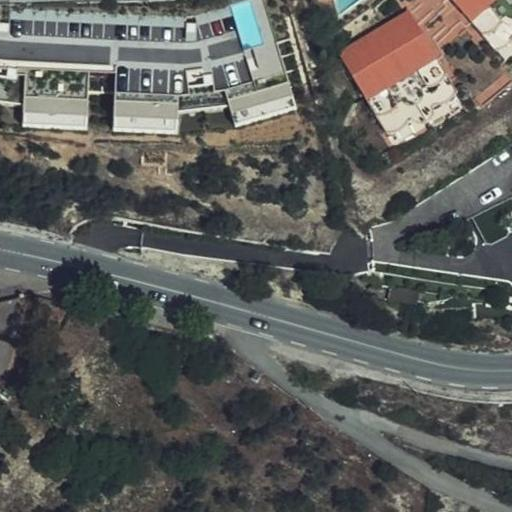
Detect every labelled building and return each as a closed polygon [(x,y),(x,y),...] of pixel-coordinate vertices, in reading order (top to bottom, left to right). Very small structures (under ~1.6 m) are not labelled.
[(438,0),(426,0),(452,30),(460,24),(438,0)] [(511,0),(450,0),(485,42),(491,37),(493,39),(487,44),(498,57),(511,44),(511,0)] [(270,17),(233,28),(231,29),(248,81),(262,77),(265,87),(298,79),(299,78),(295,65),(286,67),(282,53),(288,51),(286,46),(280,47),(276,35),(270,17)] [(346,67),(418,25),(414,19),(343,61),(346,67)] [(231,29),(233,28),(232,20),(209,26),(211,35),(231,29)] [(418,25),(346,67),(389,138),(460,97),(418,25)] [(248,81),(231,29),(211,35),(195,39),(209,94),(189,99),(194,114),(210,108),(215,123),(249,113),(245,101),(267,94),(274,114),(314,102),(308,84),(301,86),(298,79),(265,87),(262,77),(248,81)] [(285,33),(276,35),(280,47),(286,46),(288,51),(282,53),(286,67),(295,65),(285,33)] [(116,133),(181,130),(180,94),(114,96),(116,133)] [(90,128),(90,97),(25,98),(25,128),(90,128)] [(488,244),(511,231),(503,215),(511,209),(511,187),(471,210),(488,244)] [(374,262),(391,261),(388,223),(371,225),(374,262)]
